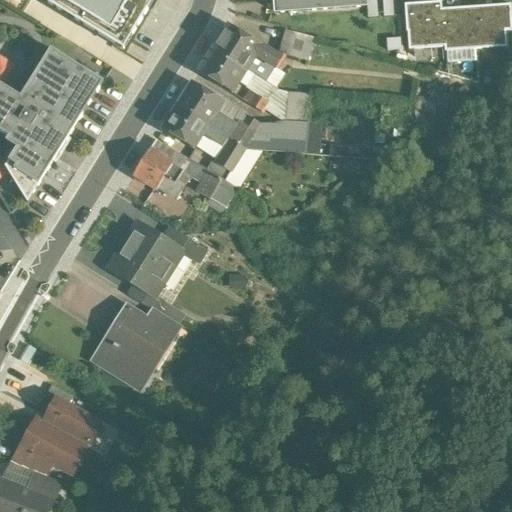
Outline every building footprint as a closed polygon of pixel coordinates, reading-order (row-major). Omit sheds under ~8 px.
[(38,0),(124,51),(141,23),(144,26),(161,0),(160,0),(38,0)] [(275,0),(276,14),(366,9),(365,0),(275,0)] [(397,17),(396,0),(385,0),(385,9),(372,9),(372,17),(397,17)] [(442,2),(405,5),(408,50),(445,47),(443,11),(442,2)] [(477,51),(511,48),(511,34),(510,6),(475,8),(477,51)] [(445,53),(477,51),(475,8),(443,11),(445,47),(445,53)] [(260,48),(229,26),(211,54),(243,75),(245,72),(257,54),(260,48)] [(315,39),(286,31),(279,54),(308,62),(315,39)] [(271,56),(260,48),(257,54),(268,61),(271,56)] [(28,205),(105,85),(52,52),(22,99),(0,84),(0,132),(9,138),(5,143),(17,150),(4,169),(28,205)] [(243,75),(211,54),(198,74),(230,95),(243,75)] [(268,61),(257,54),(245,72),(254,77),(265,84),(280,61),(271,56),(268,61)] [(265,84),(254,77),(246,89),(248,93),(255,96),(267,104),(276,91),(265,84)] [(223,102),(192,83),(177,107),(208,126),(216,115),(216,114),(223,102)] [(467,90),(457,95),(460,101),(470,96),(467,90)] [(311,97),(289,95),(285,123),(307,125),(311,97)] [(267,104),(255,96),(248,107),(261,115),(267,104)] [(247,117),(223,102),(216,114),(235,127),(238,122),(242,125),(247,117)] [(459,107),(432,105),(434,109),(438,116),(459,107)] [(208,126),(177,107),(162,131),(192,151),(201,136),(208,126)] [(438,116),(434,109),(427,114),(432,121),(438,116)] [(427,112),(416,120),(421,128),(432,121),(427,114),(427,112)] [(235,127),(216,114),(216,115),(208,126),(228,139),(231,141),(242,125),(238,122),(235,127)] [(242,125),(231,141),(246,150),(261,126),(247,117),(242,125)] [(285,123),(261,126),(246,150),(263,152),(303,155),(307,125),(285,123)] [(228,139),(208,126),(201,136),(221,150),(228,139)] [(391,136),(381,144),(386,150),(395,142),(391,136)] [(207,172),(155,141),(148,153),(171,166),(189,177),(200,184),(207,172)] [(231,141),(216,166),(231,174),(246,150),(231,141)] [(246,150),(231,174),(226,182),(236,188),(239,190),(263,152),(246,150)] [(171,166),(148,153),(133,177),(155,191),(156,189),(171,166)] [(354,162),(344,169),(349,176),(359,169),(354,162)] [(189,177),(171,166),(156,189),(174,201),(189,177)] [(231,174),(216,166),(211,174),(220,180),(221,180),(226,182),(231,174)] [(211,174),(207,172),(200,184),(194,193),(208,201),(221,180),(220,180),(211,174)] [(163,241),(137,224),(127,241),(133,244),(128,251),(126,249),(112,272),(135,287),(151,297),(152,295),(156,297),(182,255),(183,253),(163,241)] [(205,251),(171,229),(163,241),(183,253),(182,255),(196,264),(205,251)] [(151,297),(135,287),(129,297),(154,313),(162,301),(156,297),(152,295),(151,297)] [(127,309),(95,361),(125,380),(137,360),(152,369),(171,338),(147,323),(148,322),(127,309)] [(154,313),(148,322),(147,323),(171,338),(177,327),(154,313)] [(72,398),(51,386),(45,397),(56,403),(66,408),(72,398)] [(66,408),(56,403),(44,424),(86,447),(98,426),(66,408)] [(44,424),(38,420),(20,452),(52,469),(54,465),(71,474),(86,447),(44,424)] [(52,469),(20,452),(13,465),(36,474),(47,478),(52,469)] [(47,478),(36,474),(29,491),(53,500),(60,484),(47,478)] [(29,491),(0,479),(0,511),(48,511),(53,500),(29,491)]
